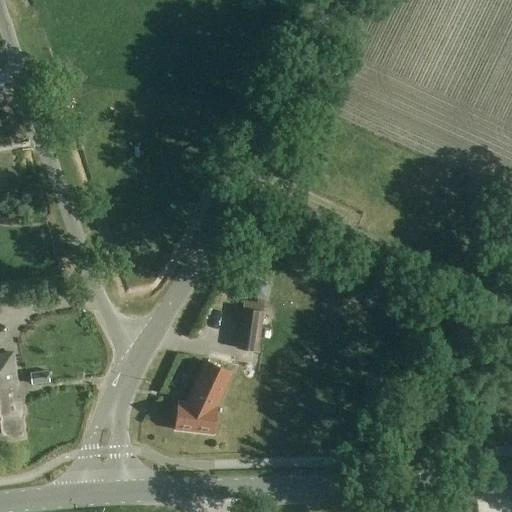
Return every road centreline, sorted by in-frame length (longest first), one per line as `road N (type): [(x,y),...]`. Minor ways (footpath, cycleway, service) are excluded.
road 1 (tertiary): [(138,357),(210,236),(330,0)]
road 2 (unclassified): [(138,357),(96,290),(0,6)]
road 3 (tertiary): [(211,490),(511,482)]
road 4 (tertiary): [(104,497),(108,419),(138,357)]
